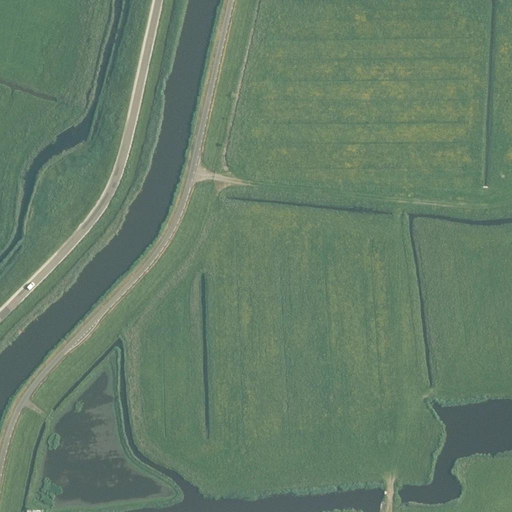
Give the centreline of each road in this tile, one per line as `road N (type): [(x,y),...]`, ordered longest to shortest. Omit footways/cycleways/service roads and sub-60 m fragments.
road 1 (unclassified): [(0,474),(28,392),(166,240),(192,174),(232,0)]
road 2 (tertiary): [(0,317),(118,178),(158,0)]
road 3 (track): [(511,202),(356,199),(192,174)]
road 4 (track): [(229,181),(224,151),(258,0)]
